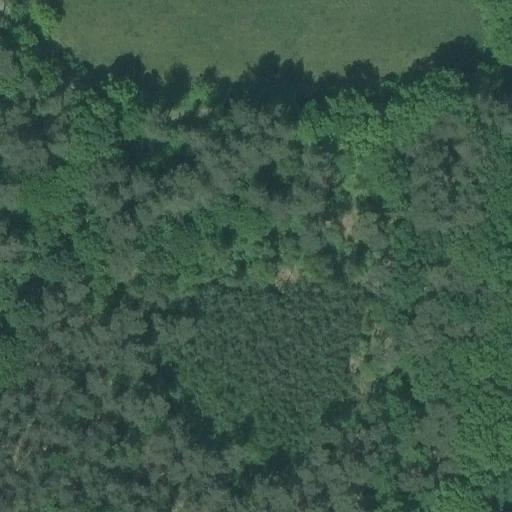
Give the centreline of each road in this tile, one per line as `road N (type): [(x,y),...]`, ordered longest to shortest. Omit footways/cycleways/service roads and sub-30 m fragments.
road 1 (track): [(393,108),(96,118),(0,13)]
road 2 (track): [(393,108),(0,283)]
road 3 (track): [(384,511),(407,459),(413,416),(389,341),(393,108)]
road 4 (track): [(96,118),(0,276)]
